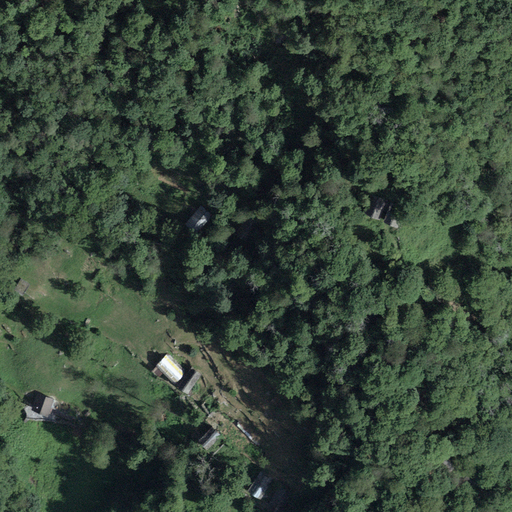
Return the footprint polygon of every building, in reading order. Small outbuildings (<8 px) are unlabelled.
[(373,196),(367,212),(380,217),(386,201),(373,196)] [(392,202),(385,220),(397,224),(404,207),(392,202)] [(201,205),(185,223),(197,234),(213,216),(201,205)] [(248,217),(235,232),(246,241),(259,225),(248,217)] [(23,293),(30,285),(21,278),(15,287),(23,293)] [(155,365),(174,383),(185,372),(166,354),(155,365)] [(191,367),(178,386),(188,393),(201,374),(191,367)] [(31,409),(47,415),(54,399),(38,392),(31,409)] [(221,437),(212,427),(198,439),(207,449),(221,437)] [(434,454),(450,467),(456,459),(441,446),(434,454)] [(471,470),(464,480),(479,490),(486,480),(471,470)] [(246,489),(260,498),(272,480),(259,471),(246,489)] [(278,486),(268,507),(278,511),(283,511),(293,493),(278,486)]
